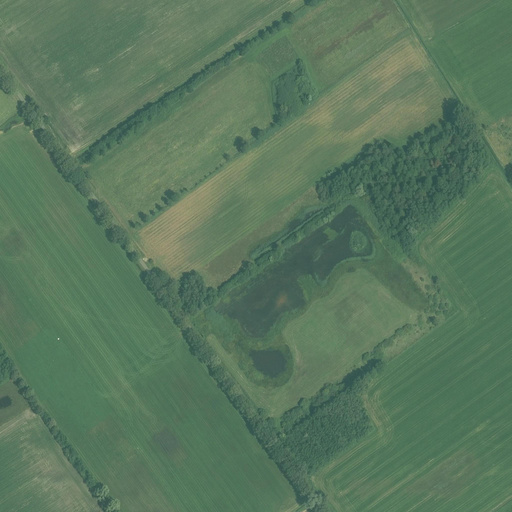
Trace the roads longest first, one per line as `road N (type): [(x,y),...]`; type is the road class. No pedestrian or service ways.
road 1 (unclassified): [(321,511),(0,68)]
road 2 (track): [(68,162),(305,0)]
